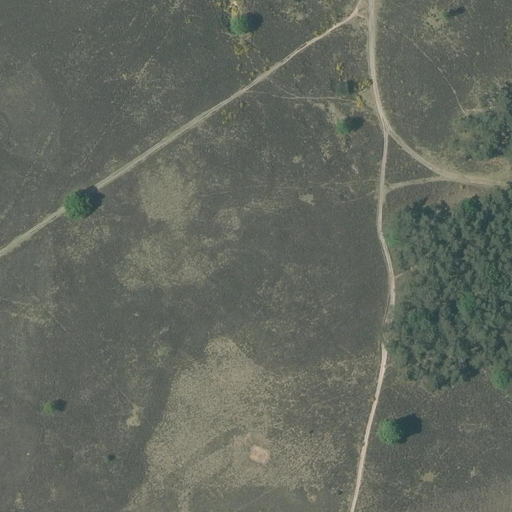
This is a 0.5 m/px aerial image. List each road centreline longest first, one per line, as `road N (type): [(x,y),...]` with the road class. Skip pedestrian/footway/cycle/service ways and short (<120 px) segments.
road 1 (track): [(353,511),(394,296),(379,223),(387,129),(372,0)]
road 2 (track): [(0,253),(342,27),(363,0)]
road 3 (track): [(387,129),(409,155),(456,182),(511,176)]
